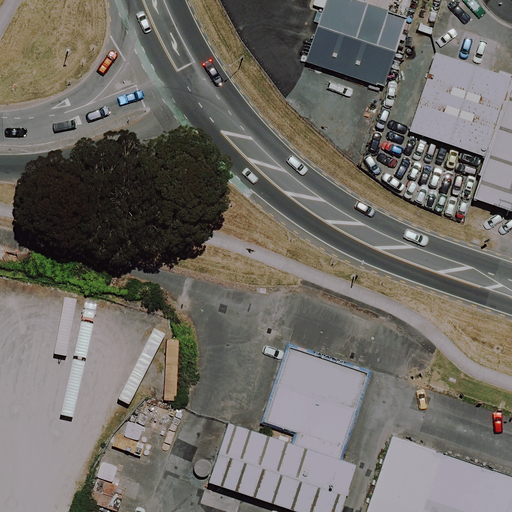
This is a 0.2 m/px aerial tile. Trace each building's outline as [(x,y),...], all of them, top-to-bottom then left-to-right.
[(355,4),(344,0),(331,0),(310,63),(391,90),(414,20),(356,1),(355,4)] [(511,102),(511,80),(440,55),(414,133),(493,159),(511,102)] [(511,102),(493,159),(480,200),(511,211),(511,102)] [(371,376),(294,350),(270,423),(301,433),(297,447),(343,462),(371,376)] [(297,447),(237,427),(217,485),(297,511),(348,511),(363,469),(343,462),(297,447)] [(511,511),(511,475),(398,436),(371,511),(511,511)]
